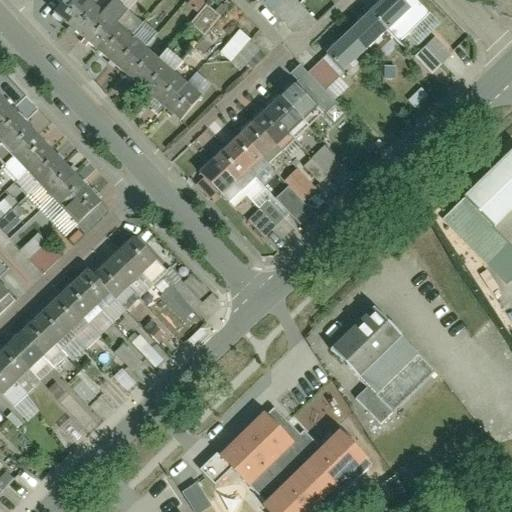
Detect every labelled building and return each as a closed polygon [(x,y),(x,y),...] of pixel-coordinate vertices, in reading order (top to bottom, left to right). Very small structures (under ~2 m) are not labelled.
[(34,0),(169,116),(193,88),(92,0),(34,0)] [(195,11),(206,0),(190,0),(187,3),(195,11)] [(397,0),(366,0),(300,64),(328,93),(342,80),(332,70),(401,4),(397,0)] [(206,9),(191,23),(202,35),(217,20),(206,9)] [(241,32),(219,52),(238,72),(260,51),(241,32)] [(434,39),(414,58),(430,76),(451,57),(434,39)] [(286,75),(190,170),(214,193),(309,98),(286,75)] [(92,199),(0,97),(0,143),(69,220),(92,199)] [(303,169),(321,185),(340,163),(323,147),(303,169)] [(511,152),(456,206),(501,253),(511,242),(511,220),(510,218),(511,216),(511,152)] [(296,171),(283,185),(303,204),(316,190),(296,171)] [(80,260),(0,333),(0,383),(105,287),(109,291),(143,260),(117,232),(83,263),(80,260)] [(367,300),(324,341),(370,390),(414,349),(367,300)] [(256,409),(214,451),(244,480),(233,492),(253,511),(274,511),(275,511),(296,511),(328,480),(256,409)] [(180,495),(191,511),(203,511),(211,507),(196,484),(180,495)]
